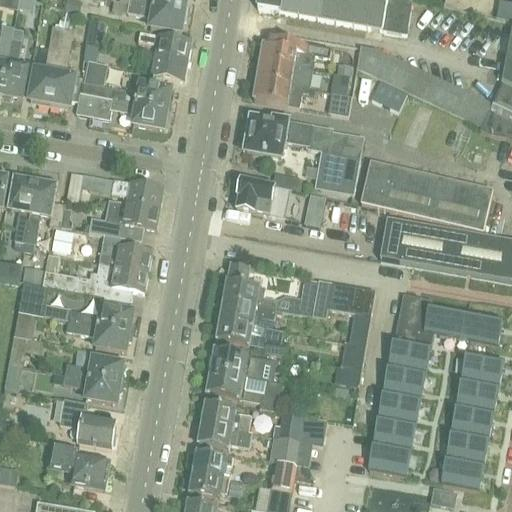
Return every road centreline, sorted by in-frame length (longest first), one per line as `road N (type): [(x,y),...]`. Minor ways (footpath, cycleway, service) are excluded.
road 1 (unclassified): [(139,511),(195,180)]
road 2 (residential): [(0,143),(195,180)]
road 3 (unclassified): [(195,180),(232,0)]
